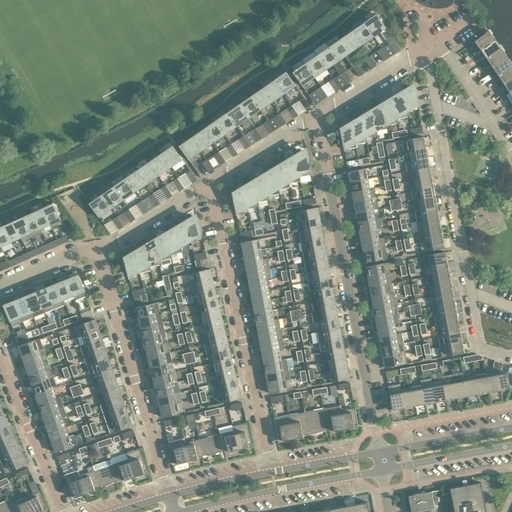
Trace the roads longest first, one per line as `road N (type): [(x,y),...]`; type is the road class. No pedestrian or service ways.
road 1 (residential): [(378,450),(318,114)]
road 2 (residential): [(271,470),(212,182)]
road 3 (residential): [(170,493),(94,244)]
road 4 (tertiary): [(187,511),(381,472)]
road 5 (residential): [(472,293),(435,103)]
road 6 (residential): [(62,511),(0,359)]
road 7 (tertiary): [(511,427),(378,450)]
road 8 (residential): [(212,182),(94,244)]
road 9 (tertiary): [(381,472),(511,447)]
road 10 (residential): [(318,114),(212,182)]
road 11 (residential): [(493,125),(437,38),(420,48)]
road 12 (residential): [(420,48),(318,114)]
